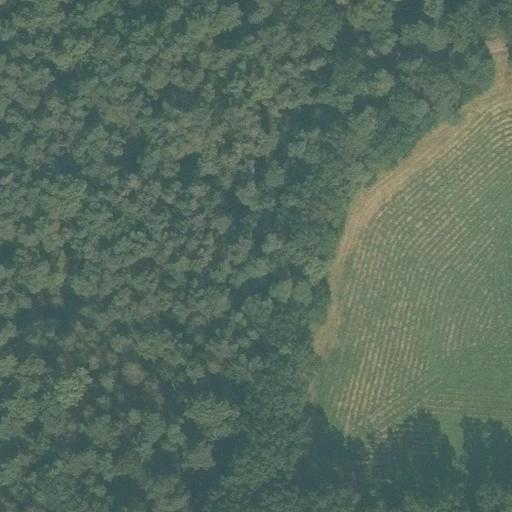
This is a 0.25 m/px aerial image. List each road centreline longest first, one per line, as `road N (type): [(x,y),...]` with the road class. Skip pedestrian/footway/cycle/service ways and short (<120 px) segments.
road 1 (track): [(238,511),(241,380),(324,119),(354,72)]
road 2 (track): [(511,47),(354,72)]
